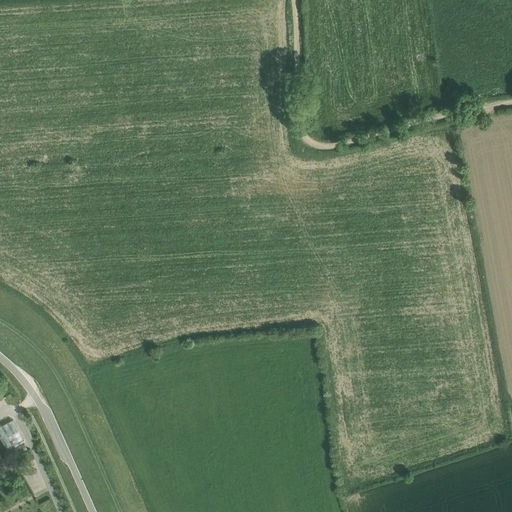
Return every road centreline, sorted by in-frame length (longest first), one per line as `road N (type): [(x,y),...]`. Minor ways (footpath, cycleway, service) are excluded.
road 1 (track): [(294,0),(298,130),(313,146),(511,101)]
road 2 (track): [(0,320),(54,368),(119,511)]
